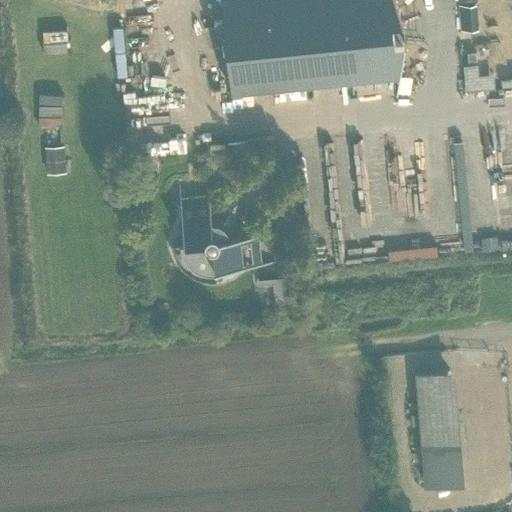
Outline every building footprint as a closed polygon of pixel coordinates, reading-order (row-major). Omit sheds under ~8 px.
[(49,12),(52,0),(39,0),(37,8),(49,12)] [(404,21),(396,0),(222,0),(232,91),(351,79),(353,94),(354,94),(352,79),(399,74),(396,95),(397,95),(406,40),(404,21)] [(470,0),(452,0),(454,10),(471,7),(470,0)] [(462,85),(476,83),(473,60),(459,62),(462,85)] [(511,69),(511,70),(511,62),(500,62),(501,81),(511,80),(511,69)] [(208,268),(211,269),(215,269),(274,262),(274,261),(262,263),(259,235),(234,237),(234,236),(234,233),(233,231),(231,229),(230,226),(228,224),(226,223),(224,221),(222,220),(219,219),(217,218),(214,218),(211,218),(209,193),(181,196),(180,184),(178,184),(185,245),(185,249),(187,252),(188,255),(190,258),(193,261),(195,263),(198,265),(201,267),(205,268),(208,268)] [(292,309),(290,281),(290,276),(257,278),(257,284),(273,282),(276,311),(292,309)] [(415,371),(425,486),(466,482),(456,368),(415,371)]
